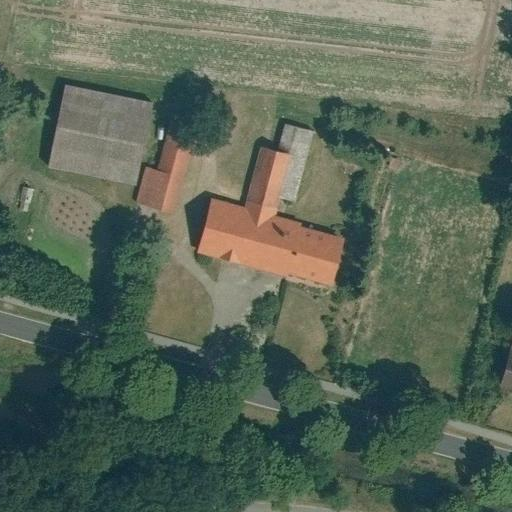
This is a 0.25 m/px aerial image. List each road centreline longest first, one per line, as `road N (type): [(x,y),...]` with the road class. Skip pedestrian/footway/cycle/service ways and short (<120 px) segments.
road 1 (tertiary): [(0,328),(511,463)]
road 2 (residential): [(312,511),(260,503),(77,511)]
